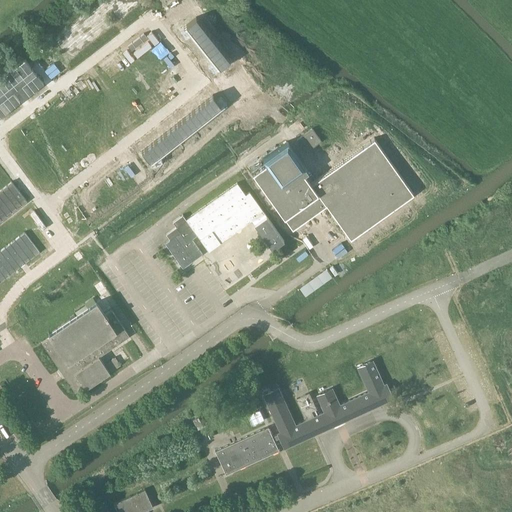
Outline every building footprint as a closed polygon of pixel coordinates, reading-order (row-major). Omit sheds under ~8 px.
[(196,17),(186,25),(220,68),(230,60),(196,17)] [(25,59),(0,78),(0,116),(20,101),(12,91),(17,88),(24,97),(43,83),(25,59)] [(213,95),(141,151),(149,161),(220,105),(213,95)] [(312,128),(297,139),(296,139),(305,152),(321,141),(312,128)] [(374,138),(335,166),(311,183),(304,173),(305,173),(292,155),(287,148),(286,147),(265,162),(252,172),(292,228),(326,204),(333,214),(350,238),(413,193),(374,138)] [(0,221),(27,201),(11,181),(0,190),(0,221)] [(237,183),(186,219),(193,230),(183,237),(180,232),(165,243),(182,268),(203,253),(192,238),(197,235),(208,251),(251,220),(254,224),(266,215),(249,192),(245,194),(237,183)] [(24,232),(0,250),(0,281),(39,251),(24,232)] [(81,252),(75,256),(78,260),(84,257),(81,252)] [(99,356),(121,341),(129,336),(111,309),(105,314),(96,301),(47,334),(49,337),(42,342),(75,392),(83,386),(85,389),(110,372),(99,356)] [(111,371),(117,367),(120,365),(115,357),(106,363),(111,371)] [(278,387),(263,394),(280,431),(277,433),(278,433),(272,436),(268,426),(215,450),(226,474),(279,450),(274,440),(280,438),(284,448),(393,398),(386,383),(383,384),(372,360),(357,367),(368,391),(339,404),(332,388),(317,395),(324,411),(314,416),(311,411),(316,408),(309,393),(296,398),(306,420),(295,425),(278,387)] [(221,418),(215,407),(207,410),(213,422),(221,418)] [(203,427),(198,417),(193,420),(198,429),(203,427)] [(204,482),(210,479),(214,478),(210,469),(199,473),(204,482)] [(143,511),(153,507),(151,503),(145,489),(114,503),(117,511),(143,511)]
